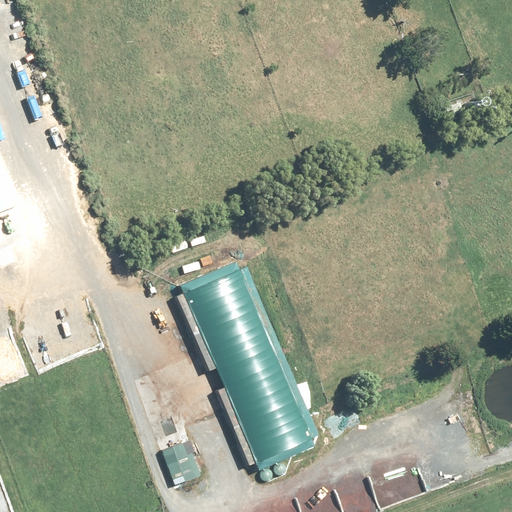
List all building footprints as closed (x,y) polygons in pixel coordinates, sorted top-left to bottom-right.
[(0,160),(0,212),(17,206),(0,160)] [(214,392),(246,467),(252,465),(260,484),(287,472),(282,460),(321,444),(246,267),(174,298),(206,373),(212,370),(220,390),(214,392)] [(434,376),(405,387),(410,400),(439,390),(434,376)] [(453,407),(435,415),(449,447),(467,439),(453,407)] [(357,409),(327,424),(333,436),(363,421),(357,409)] [(182,444),(160,452),(173,487),(195,478),(182,444)] [(380,446),(368,452),(380,480),(392,475),(380,446)] [(339,472),(325,478),(339,509),(352,503),(339,472)]
